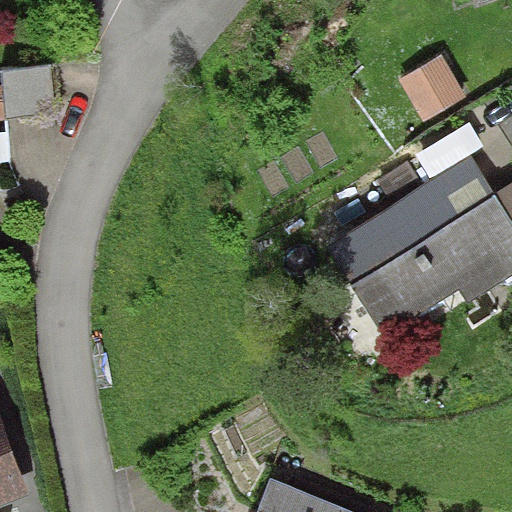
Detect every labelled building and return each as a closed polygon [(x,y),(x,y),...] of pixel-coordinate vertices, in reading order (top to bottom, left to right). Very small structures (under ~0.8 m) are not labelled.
[(442,54),(399,78),(423,121),(466,97),(442,54)] [(1,78),(5,120),(57,115),(52,64),(0,69),(1,78)] [(471,155),(484,147),(469,122),(417,154),(432,179),(471,155)] [(393,203),(326,243),(391,349),(511,274),(511,221),(497,198),(495,194),(471,155),(432,179),(424,184),(393,203)] [(424,184),(409,161),(378,180),(393,203),(424,184)] [(511,184),(495,194),(497,198),(511,221),(511,184)] [(0,507),(29,497),(0,415),(0,507)] [(353,511),(271,478),(257,511),(353,511)]
